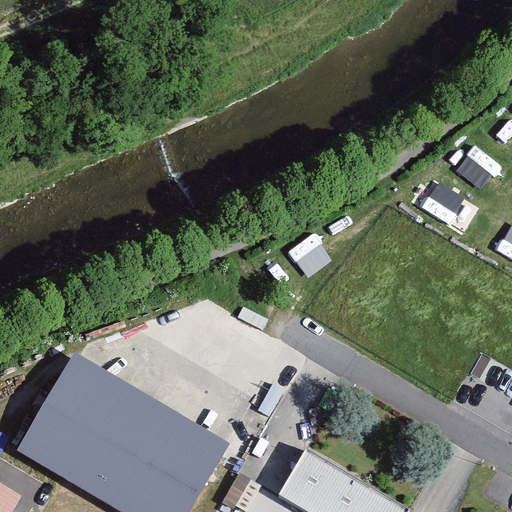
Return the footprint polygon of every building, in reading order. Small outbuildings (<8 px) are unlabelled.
[(472,176),(494,156),(474,135),(452,155),(472,176)] [(448,184),(430,207),(454,226),(472,203),(448,184)] [(189,511),(234,436),(80,347),(23,445),(138,511),(189,511)] [(310,443),(284,487),(326,511),(406,511),(412,503),(310,443)] [(0,474),(0,511),(12,511),(25,490),(0,474)]
